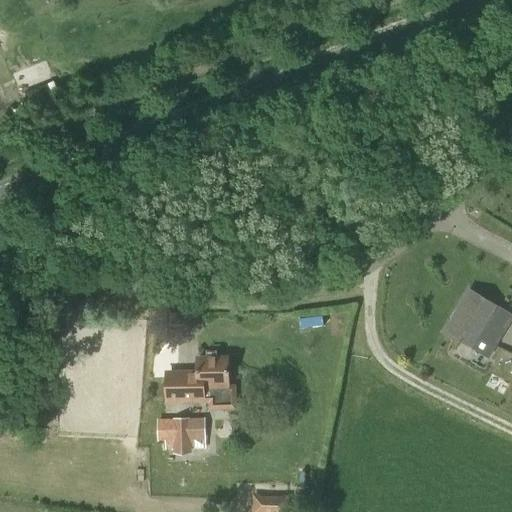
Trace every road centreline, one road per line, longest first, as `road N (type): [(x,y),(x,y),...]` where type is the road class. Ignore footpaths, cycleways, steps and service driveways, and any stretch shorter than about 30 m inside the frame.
road 1 (unclassified): [(0,261),(56,279),(205,298),(280,297),(351,275),(403,243),(445,211),(511,135)]
road 2 (tertiary): [(0,192),(496,0)]
